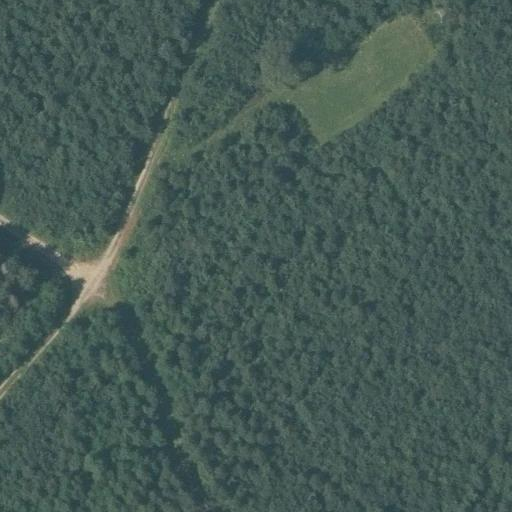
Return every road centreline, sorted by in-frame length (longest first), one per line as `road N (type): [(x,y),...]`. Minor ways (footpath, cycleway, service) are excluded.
road 1 (track): [(87,279),(123,228),(217,0)]
road 2 (track): [(0,223),(87,279),(0,390)]
road 3 (track): [(151,160),(189,157),(280,100)]
